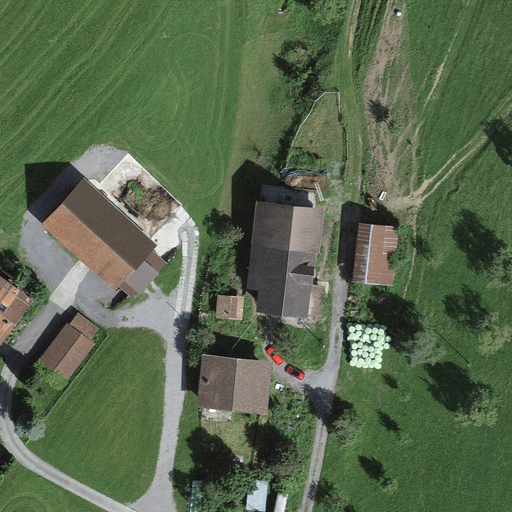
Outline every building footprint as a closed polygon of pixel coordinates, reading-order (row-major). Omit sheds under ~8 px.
[(88,173),(48,214),(119,282),(129,272),(143,285),(161,266),(145,251),(157,239),(88,173)] [(328,201),(260,192),(246,300),(313,309),(328,201)] [(408,226),(374,224),(369,284),(403,287),(408,226)] [(37,292),(0,264),(0,334),(3,337),(37,292)] [(241,296),(219,295),(218,314),(240,315),(241,296)] [(104,334),(78,313),(41,358),(68,379),(104,334)] [(267,360),(207,354),(203,398),(262,404),(267,360)]
